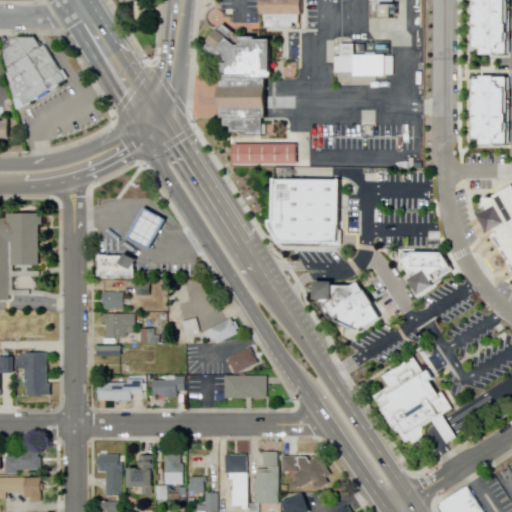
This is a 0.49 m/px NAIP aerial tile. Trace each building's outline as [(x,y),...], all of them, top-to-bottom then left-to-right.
[(428,170),(427,0),(203,0),(196,104),(192,118),(193,125),(219,171),(237,168),(301,167),(428,170)] [(507,56),(507,0),(473,0),(473,52),(480,52),(480,58),(494,58),(494,56),(507,56)] [(17,41),(37,40),(43,51),(47,47),(67,83),(27,109),(21,100),(24,98),(12,75),(5,54),(20,44),(17,41)] [(482,79),(482,77),(473,77),(473,143),(480,143),(480,149),(493,149),(493,147),(507,147),(507,136),(505,136),(505,93),(500,93),(500,90),(498,90),(498,87),(494,87),(494,79),(482,79)] [(0,124),(6,124),(6,122),(11,122),(11,142),(0,142),(0,124)] [(266,225),(271,225),(271,185),(338,186),(336,249),(278,248),(266,232),(266,225)] [(488,216),(491,214),(491,197),(500,197),(499,195),(511,187),(511,249),(500,228),(496,231),(488,216)] [(163,221),(140,209),(124,238),(147,251),(163,221)] [(40,213),(40,224),(36,224),(36,264),(6,264),(7,299),(0,299),(0,217),(4,217),(4,213),(40,213)] [(95,281),(94,256),(119,256),(121,254),(127,254),(133,261),(133,280),(95,281)] [(152,296),(139,296),(138,283),(152,283),(152,296)] [(357,333),(327,320),(317,305),(312,305),(312,286),(331,286),(331,289),(351,290),(357,286),(381,321),(357,333)] [(126,292),(126,310),(106,310),(107,304),(104,304),(105,292),(126,292)] [(104,314),(138,314),(138,325),(127,325),(127,338),(108,339),(107,323),(104,324),(104,314)] [(170,328),(145,328),(145,321),(139,321),(139,315),(170,315),(170,328)] [(190,338),(185,323),(198,319),(203,334),(190,338)] [(206,334),(234,320),(242,336),(221,347),(218,342),(215,344),(214,340),(210,342),(206,334)] [(142,330),(163,329),(163,345),(142,345),(142,330)] [(98,347),(123,347),(123,358),(98,358),(98,347)] [(231,359),(253,348),(262,365),(239,376),(231,359)] [(20,355),(27,355),(27,354),(48,354),(48,367),(49,367),(50,377),(49,377),(49,385),(52,385),(52,397),(29,397),(29,387),(25,387),(25,370),(20,370),(20,355)] [(0,364),(0,397),(5,397),(5,375),(17,375),(17,357),(2,357),(2,364),(0,364)] [(434,367),(441,378),(436,381),(445,395),(449,393),(459,409),(447,416),(453,426),(462,439),(451,445),(437,422),(427,428),(428,439),(417,446),(415,441),(411,444),(404,432),(402,434),(380,398),(396,388),(389,378),(422,357),(430,370),(434,367)] [(107,368),(125,368),(125,372),(134,372),(134,376),(109,376),(109,372),(107,372),(107,368)] [(168,376),(177,376),(177,378),(187,378),(187,392),(179,392),(179,399),(166,399),(166,395),(155,395),(155,381),(168,381),(168,376)] [(272,377),(273,400),(231,401),(230,379),(272,377)] [(145,381),(145,395),(133,395),(133,401),(100,401),(100,384),(129,384),(129,381),(145,381)] [(24,449),(26,452),(33,452),(40,452),(40,458),(43,458),(44,469),(35,470),(34,470),(18,470),(18,473),(7,474),(7,457),(17,457),(18,450),(24,449)] [(280,466),(270,466),(266,466),(266,453),(279,452),(280,466)] [(156,454),(156,493),(133,493),(133,466),(144,466),(144,454),(156,454)] [(121,455),(121,463),(125,463),(125,496),(108,497),(108,472),(100,472),(100,455),(121,455)] [(186,456),(187,486),(169,486),(168,456),(186,456)] [(251,456),(252,508),(238,508),(237,477),(231,478),(230,457),(251,456)] [(300,473),(287,473),(287,459),(300,459),(300,473)] [(323,459),(334,477),(335,478),(304,496),(293,478),(309,468),(309,467),(323,459)] [(280,466),(281,505),(258,505),(258,470),(270,469),(270,466),(280,466)] [(0,478),(43,478),(43,490),(43,502),(32,502),(32,499),(26,499),(26,492),(7,492),(7,499),(0,499),(0,478)] [(209,480),(208,497),(196,496),(196,494),(192,494),(192,487),(193,487),(194,480),(209,480)] [(159,489),(170,489),(170,494),(183,493),(183,490),(190,490),(190,499),(183,499),(183,501),(170,501),(170,503),(160,503),(159,489)] [(443,511),(442,509),(470,491),(483,511),(443,511)] [(210,496),(222,496),(222,511),(202,511),(202,509),(210,508),(210,496)] [(289,511),(287,506),(307,498),(312,511),(289,511)] [(127,502),(127,507),(121,507),(121,511),(127,511),(101,511),(101,503),(127,502)]
